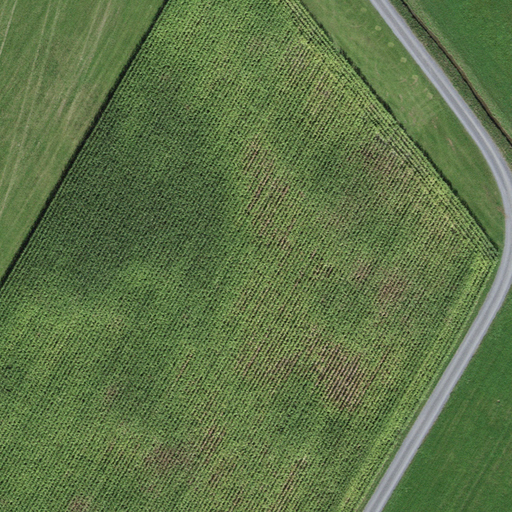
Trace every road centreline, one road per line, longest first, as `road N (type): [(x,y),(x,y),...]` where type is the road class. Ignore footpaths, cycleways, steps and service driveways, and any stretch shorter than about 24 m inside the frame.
road 1 (track): [(511,253),(371,511)]
road 2 (track): [(380,0),(498,159),(511,191)]
